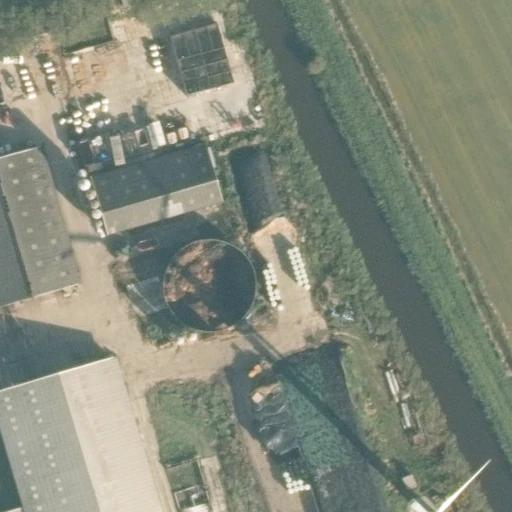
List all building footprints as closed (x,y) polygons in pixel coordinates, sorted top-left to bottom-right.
[(96,70),(96,56),(71,58),(72,72),(96,70)] [(100,129),(102,123),(75,116),(73,123),(100,129)] [(106,237),(221,203),(204,144),(88,177),(106,237)] [(0,306),(79,283),(40,148),(0,159),(0,306)] [(186,329),(238,326),(238,315),(245,315),(243,281),(253,281),(251,248),(223,250),(224,262),(232,262),(233,275),(219,276),(219,288),(196,290),(195,285),(183,285),(186,329)] [(155,511),(110,358),(0,388),(0,429),(23,511),(155,511)] [(178,492),(183,511),(212,511),(205,485),(178,492)]
